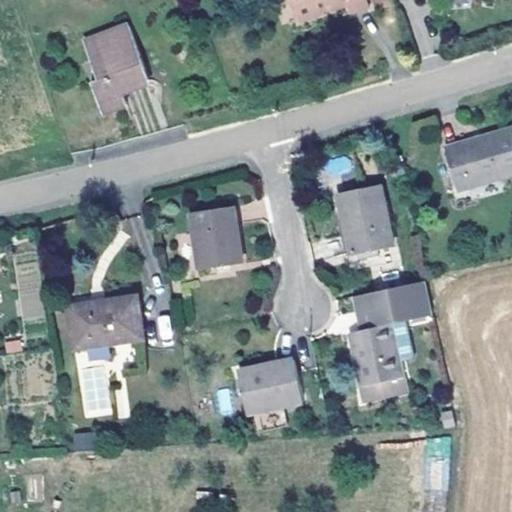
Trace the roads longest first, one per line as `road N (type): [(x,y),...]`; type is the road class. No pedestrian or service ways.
road 1 (residential): [(0,209),(264,136)]
road 2 (residential): [(264,136),(511,65)]
road 3 (residential): [(264,136),(306,332)]
